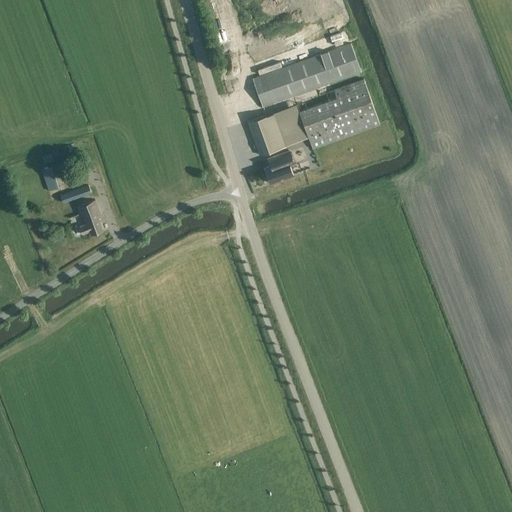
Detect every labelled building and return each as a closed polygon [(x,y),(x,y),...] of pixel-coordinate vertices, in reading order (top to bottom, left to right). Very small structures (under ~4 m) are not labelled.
[(351,43),(253,78),(263,107),(292,96),(361,71),(351,43)] [(336,97),(299,111),(308,137),(312,149),(380,124),(363,78),(333,89),(336,97)] [(273,112),(248,121),(260,155),(285,146),(273,112)] [(263,167),(268,183),(291,174),(288,165),(292,163),(288,150),(266,158),(269,165),(263,167)] [(44,165),(53,161),(52,156),(42,159),(44,165)] [(42,171),(50,191),(59,188),(52,167),(42,171)] [(60,195),(63,203),(92,193),(88,185),(60,195)] [(89,231),(90,235),(103,230),(98,218),(101,217),(95,199),(77,206),(84,224),(78,226),(81,234),(89,231)]
